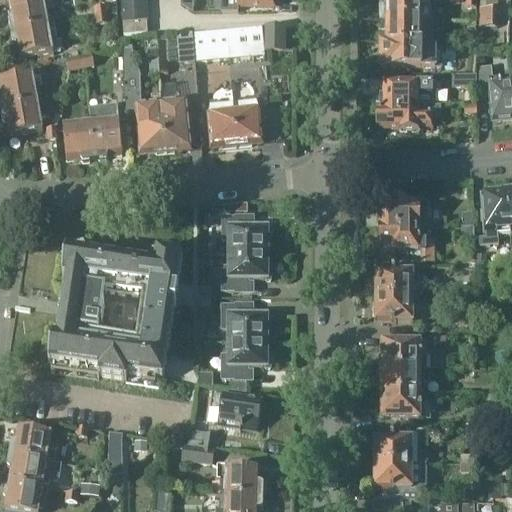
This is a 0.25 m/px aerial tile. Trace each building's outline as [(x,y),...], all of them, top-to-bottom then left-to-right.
[(49,0),(10,8),(12,20),(9,23),(10,30),(13,31),(14,34),(48,27),(45,12),(51,11),(49,0)] [(121,0),(124,36),(149,35),(146,0),(121,0)] [(204,0),(204,14),(238,14),(238,8),(273,9),(273,3),(277,1),(276,0),(204,0)] [(387,0),(388,23),(432,23),(432,8),(430,8),(430,0),(415,0),(387,0)] [(478,10),(478,0),(465,0),(466,9),(478,10)] [(481,2),(481,10),(499,11),(500,2),(481,2)] [(95,9),(96,18),(108,17),(107,8),(95,9)] [(499,11),(481,10),(480,30),(499,31),(499,11)] [(109,27),(108,17),(96,18),(97,28),(109,27)] [(381,45),(381,47),(432,48),(432,23),(388,23),(387,46),(381,45)] [(54,26),(48,27),(14,34),(14,37),(11,40),(12,46),(16,48),(19,61),(53,55),(51,45),(57,44),(54,26)] [(229,62),(231,62),(265,58),(262,30),(226,32),(229,62)] [(283,53),(283,37),(283,30),(268,30),(268,52),(283,53)] [(192,36),(195,65),(229,62),(226,32),(192,36)] [(195,65),(192,36),(178,37),(181,67),(195,65)] [(157,43),(158,63),(159,70),(171,69),(169,42),(157,43)] [(432,53),(432,48),(381,47),(381,69),(397,69),(397,73),(404,73),(404,69),(437,70),(437,53),(432,53)] [(125,52),(126,79),(127,114),(137,113),(140,157),(154,156),(156,157),(165,156),(162,121),(161,106),(141,108),(140,77),(133,51),(125,52)] [(85,70),(85,72),(95,70),(93,56),(83,58),(85,70)] [(83,58),(74,59),(77,73),(85,72),(85,70),(83,58)] [(67,60),(69,75),(77,73),(74,59),(67,60)] [(511,84),(501,85),(501,81),(494,81),(493,70),(479,71),(482,100),(491,99),(493,124),(511,122),(511,84)] [(477,77),(466,77),(452,77),(452,90),(477,90),(477,77)] [(4,111),(44,104),(41,87),(35,89),(33,78),(0,83),(0,89),(1,98),(0,99),(0,107),(3,108),(4,111)] [(381,100),(381,110),(419,110),(419,109),(424,109),(424,108),(420,108),(419,98),(431,98),(431,87),(384,85),(383,100),(381,100)] [(232,105),(236,150),(252,149),(252,147),(262,146),(259,113),(256,103),(235,104),(232,105)] [(44,104),(4,111),(4,114),(1,117),(2,123),(6,125),(9,139),(42,133),(40,122),(47,121),(44,104)] [(186,104),(161,106),(162,121),(165,156),(174,156),(176,154),(190,153),(186,104)] [(209,117),(212,150),(222,149),(222,151),(236,150),(232,105),(210,107),(209,117)] [(419,110),(381,110),(381,113),(377,114),(376,131),(399,132),(399,134),(418,134),(418,130),(431,130),(431,118),(424,118),(424,109),(419,109),(419,110)] [(108,120),(90,121),(94,161),(97,161),(100,164),(106,163),(107,160),(122,159),(118,124),(109,125),(108,120)] [(91,161),(94,161),(90,121),(75,123),(75,128),(63,129),(66,164),(80,163),(82,165),(89,165),(91,161)] [(47,131),(48,143),(57,143),(56,131),(47,131)] [(498,237),(511,236),(507,193),(504,194),(504,195),(487,196),(483,203),(486,240),(479,240),(480,248),(499,247),(498,237)] [(380,216),(377,216),(377,228),(380,228),(380,230),(427,229),(427,204),(390,204),(390,205),(380,205),(380,216)] [(462,216),(463,229),(474,229),(473,216),(462,216)] [(261,231),(261,232),(236,232),(236,220),(222,220),(222,244),(230,244),(229,257),(267,257),(267,247),(271,247),(271,231),(261,231)] [(427,229),(380,230),(380,259),(394,260),(394,254),(422,255),(422,265),(433,265),(434,242),(427,242),(427,229)] [(474,243),(474,229),(461,229),(460,243),(474,243)] [(66,280),(59,321),(56,339),(53,338),(48,365),(52,366),(51,375),(99,382),(99,380),(126,384),(127,378),(163,384),(183,258),(155,254),(154,266),(66,252),(62,279),(66,280)] [(267,257),(229,257),(229,270),(222,270),(222,294),(236,294),(236,282),(266,283),(271,284),(271,268),(267,268),(267,257)] [(486,258),(478,258),(477,270),(485,271),(486,258)] [(375,288),(375,300),(412,301),(412,275),(391,275),(391,276),(376,275),(376,277),(373,281),(373,285),(375,288)] [(198,301),(211,301),(211,291),(199,290),(198,301)] [(461,301),(477,301),(477,290),(461,290),(461,301)] [(412,301),(375,300),(375,310),(373,314),(373,318),(375,321),(375,324),(390,325),(390,326),(396,326),(396,325),(412,326),(412,301)] [(211,301),(198,301),(198,312),(211,313),(211,301)] [(477,312),(477,301),(461,301),(461,312),(477,312)] [(229,332),(229,345),(267,345),(267,335),(270,335),(271,319),(266,319),(266,320),(236,320),(236,308),(222,308),(222,332),(229,332)] [(380,359),(380,369),(382,369),(381,372),(422,372),(425,372),(425,345),(382,344),(382,358),(380,359)] [(267,345),(229,345),(229,358),(222,358),(222,382),(236,382),(236,370),(265,370),(265,371),(270,372),(270,356),(267,356),(267,345)] [(379,397),(382,397),(382,396),(425,397),(425,395),(422,395),(422,372),(381,372),(382,369),(380,369),(379,397)] [(213,376),(198,376),(198,387),(213,390),(213,376)] [(382,396),(382,397),(381,421),(425,421),(425,397),(382,396)] [(262,406),(232,401),(222,400),(217,430),(240,434),(241,430),(258,433),(262,406)] [(89,432),(77,430),(76,439),(87,441),(89,432)] [(14,456),(13,459),(47,465),(52,437),(18,432),(15,446),(12,447),(11,453),(14,456)] [(121,444),(122,438),(109,436),(108,477),(122,478),(121,444)] [(184,447),(182,463),(212,467),(216,437),(205,436),(205,439),(190,437),(188,447),(184,447)] [(374,456),(374,467),(421,467),(421,441),(412,441),(374,441),(374,445),(372,448),(372,453),(374,456)] [(147,444),(136,443),(135,459),(146,460),(147,444)] [(474,458),(460,458),(460,467),(474,467),(474,458)] [(11,472),(9,486),(43,492),(47,465),(13,459),(13,462),(9,463),(8,470),(11,472)] [(420,497),(421,478),(421,467),(374,467),(374,476),(371,481),(371,485),(374,489),(374,491),(382,491),(382,503),(403,503),(412,502),(420,502),(420,497)] [(259,485),(260,471),(225,469),(225,470),(218,469),(217,483),(220,483),(219,497),(258,498),(258,496),(262,493),(262,487),(259,485)] [(503,482),(481,482),(481,504),(503,504),(503,482)] [(39,511),(43,492),(9,486),(8,489),(5,490),(4,497),(7,499),(4,511),(39,511)] [(102,490),(82,487),(81,498),(100,500),(102,490)] [(79,498),(66,496),(65,504),(79,506),(79,498)] [(259,511),(262,511),(262,505),(258,502),(258,498),(219,497),(218,511),(259,511)] [(403,503),(402,511),(411,511),(412,502),(403,503)] [(402,511),(403,503),(382,503),(373,503),(372,511),(402,511)]
